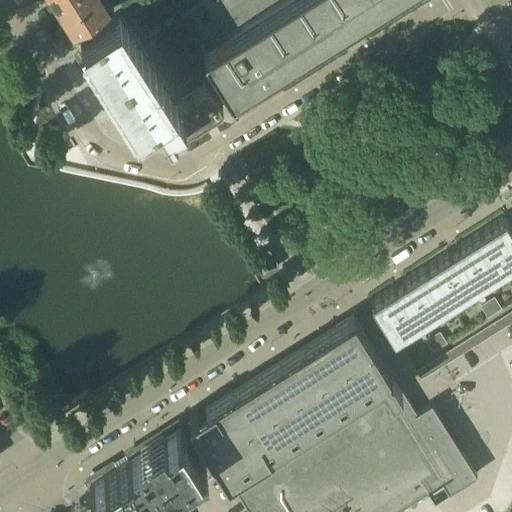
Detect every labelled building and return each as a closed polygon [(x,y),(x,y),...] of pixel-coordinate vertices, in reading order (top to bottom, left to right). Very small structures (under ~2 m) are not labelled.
[(53,0),(73,31),(109,8),(103,0),(53,0)] [(83,34),(80,37),(104,74),(136,126),(140,124),(142,127),(158,131),(167,125),(170,130),(171,129),(172,128),(176,126),(178,130),(190,122),(222,102),(220,99),(218,94),(208,78),(196,86),(191,78),(171,91),(156,67),(159,65),(149,48),(158,42),(167,36),(177,30),(186,24),(170,0),(121,0),(119,2),(146,45),(143,47),(120,11),(83,34)] [(285,0),(204,51),(232,96),(384,0),(285,0)] [(197,41),(195,38),(186,24),(177,30),(188,47),(197,41)] [(188,47),(177,30),(167,36),(178,53),(188,47)] [(158,42),(169,59),(178,53),(167,36),(158,42)] [(169,59),(158,42),(149,48),(159,65),(169,59)] [(427,264),(448,297),(511,256),(511,225),(511,224),(505,214),(503,215),(504,215),(427,264)] [(263,275),(263,274),(278,265),(266,246),(251,255),(263,275)] [(371,299),(392,332),(448,297),(427,264),(371,299)] [(494,295),(480,304),(487,315),(501,306),(494,295)] [(511,309),(416,369),(422,377),(511,321),(511,323),(511,322),(511,309)] [(446,341),(439,330),(426,339),(433,350),(446,341)] [(335,331),(250,384),(331,511),(393,511),(428,490),(434,500),(477,473),(431,401),(416,410),(374,344),(352,358),(335,331)] [(250,511),(331,511),(250,384),(201,415),(197,408),(188,414),(201,434),(222,468),(250,511)] [(99,497),(108,511),(152,511),(158,509),(158,508),(222,468),(201,434),(190,441),(180,424),(179,424),(177,421),(126,453),(128,457),(116,464),(114,461),(96,472),(98,476),(89,481),(99,497)]
